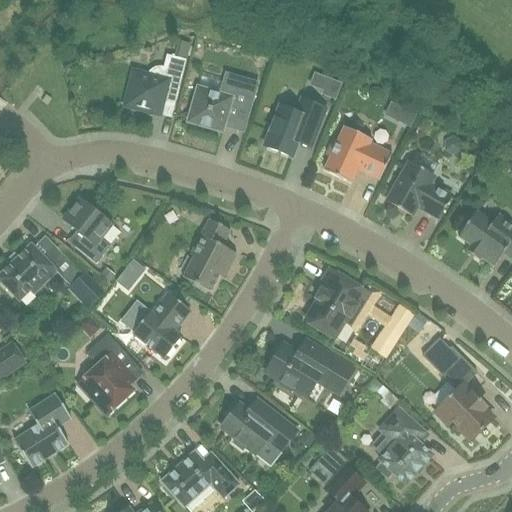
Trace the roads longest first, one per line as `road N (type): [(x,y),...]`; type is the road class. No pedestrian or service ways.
road 1 (residential): [(27,511),(105,463),(188,385),(252,297),(296,209)]
road 2 (residential): [(296,209),(202,172),(126,154),(81,155),(49,168)]
road 3 (residential): [(511,346),(433,284),(296,209)]
